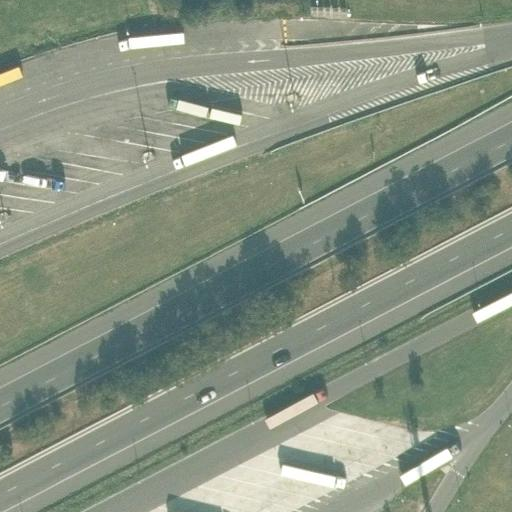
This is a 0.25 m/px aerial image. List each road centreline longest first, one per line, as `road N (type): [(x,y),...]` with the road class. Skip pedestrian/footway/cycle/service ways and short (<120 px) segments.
road 1 (motorway): [(0,495),(511,230)]
road 2 (motorway): [(511,135),(0,400)]
